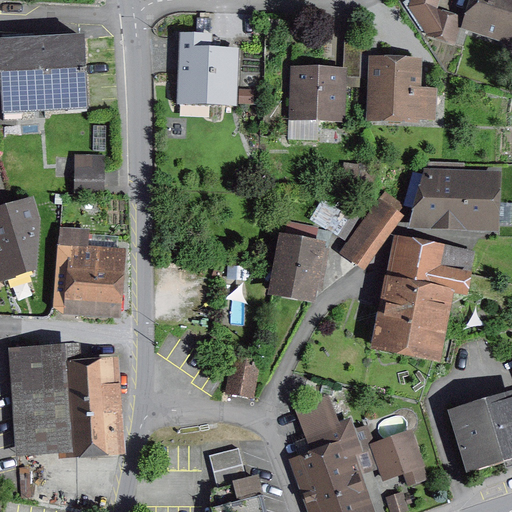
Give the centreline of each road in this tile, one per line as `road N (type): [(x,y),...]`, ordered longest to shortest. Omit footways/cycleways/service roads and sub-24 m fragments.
road 1 (unclassified): [(146,340),(134,17)]
road 2 (unclassified): [(122,511),(146,340)]
road 3 (residential): [(0,328),(146,340)]
road 4 (residential): [(340,0),(202,0)]
road 5 (residential): [(0,15),(134,17)]
